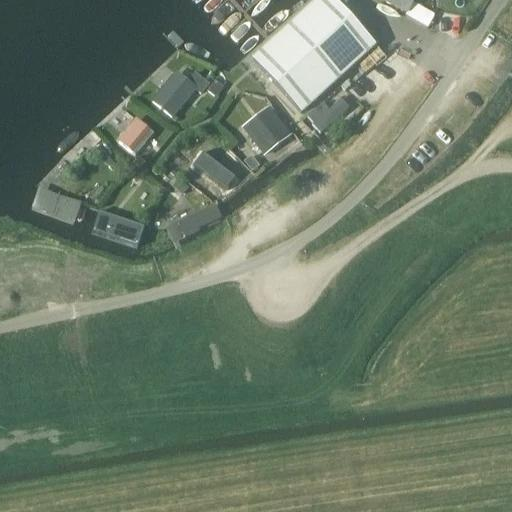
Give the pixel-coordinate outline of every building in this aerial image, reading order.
[(318,0),(271,44),(252,61),(301,114),(375,47),(331,0),(318,0)] [(380,0),(407,13),(413,0),(380,0)] [(427,10),(413,3),(406,16),(425,26),(431,14),(431,13),(427,10)] [(150,102),(172,120),(196,90),(201,93),(206,86),(197,77),(191,85),(175,72),(150,102)] [(215,81),(207,92),(216,99),(224,88),(215,81)] [(322,104),(306,119),(320,135),(348,109),(340,101),(328,111),(322,104)] [(259,133),(252,139),(265,156),(289,137),(271,114),(258,124),(254,127),(259,133)] [(136,119),(116,142),(134,157),(153,134),(136,119)] [(204,156),(194,168),(226,194),(236,182),(204,156)] [(138,157),(133,164),(140,170),(145,163),(138,157)] [(106,159),(102,163),(109,169),(115,175),(119,170),(106,159)] [(250,159),(245,163),(252,172),(258,168),(250,159)] [(203,176),(194,185),(203,194),(212,185),(203,176)] [(49,215),(73,225),(81,203),(60,197),(37,187),(29,208),(49,215)] [(166,228),(172,241),(183,236),(185,238),(200,231),(199,228),(221,218),(216,206),(166,228)] [(104,215),(98,231),(138,246),(144,229),(104,215)]
